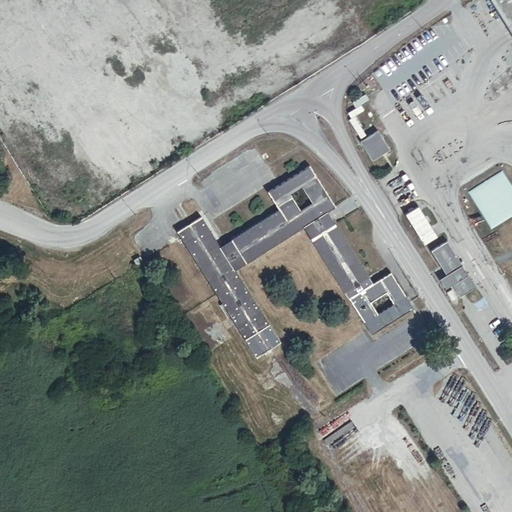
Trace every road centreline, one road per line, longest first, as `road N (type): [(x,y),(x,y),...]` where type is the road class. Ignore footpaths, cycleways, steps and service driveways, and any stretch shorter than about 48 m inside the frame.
road 1 (unclassified): [(0,216),(53,236),(77,236),(259,121)]
road 2 (unclassified): [(511,421),(359,181)]
road 3 (unclassified): [(319,82),(442,0)]
road 4 (unclassified): [(259,121),(318,135),(359,181)]
